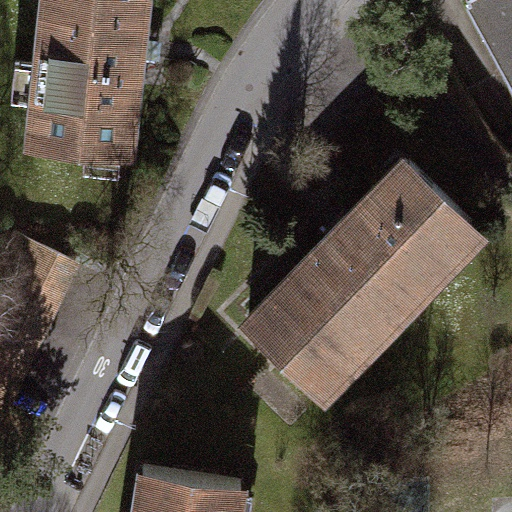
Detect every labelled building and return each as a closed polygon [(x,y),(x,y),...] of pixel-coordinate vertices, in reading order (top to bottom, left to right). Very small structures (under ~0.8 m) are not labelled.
[(35,0),(17,140),(125,147),(137,0),(35,0)] [(511,0),(480,0),(511,56),(511,0)] [(365,187),(397,155),(414,138),(369,94),(320,144),(365,187)] [(397,155),(365,187),(241,314),(311,382),(467,223),(397,155)] [(0,396),(66,260),(10,234),(0,255),(0,396)] [(129,511),(225,511),(232,477),(137,465),(129,511)]
